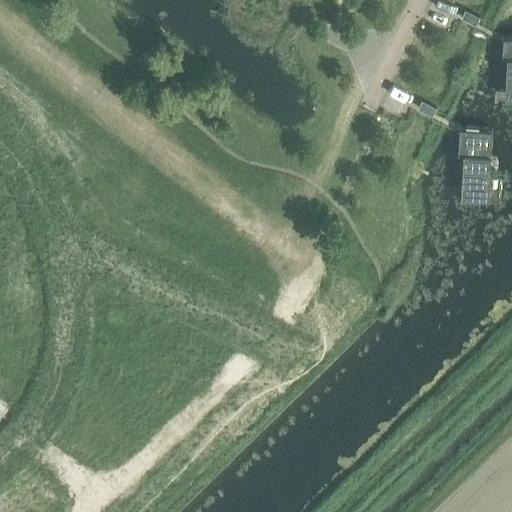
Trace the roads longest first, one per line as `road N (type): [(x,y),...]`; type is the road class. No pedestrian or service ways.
road 1 (residential): [(56,270),(105,264),(260,347)]
road 2 (residential): [(56,270),(63,327),(50,403),(0,455)]
road 3 (residential): [(0,140),(48,222),(56,270)]
